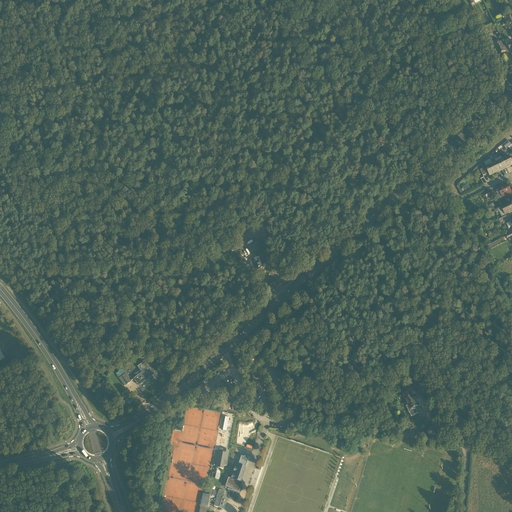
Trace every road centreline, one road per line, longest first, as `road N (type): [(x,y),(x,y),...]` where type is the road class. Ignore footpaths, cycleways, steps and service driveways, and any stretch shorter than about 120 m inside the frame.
road 1 (track): [(6,0),(219,355)]
road 2 (residential): [(224,351),(257,417),(467,445)]
road 3 (track): [(242,0),(366,223)]
road 4 (residential): [(381,253),(467,445)]
road 5 (secondary): [(366,223),(511,94)]
road 6 (secondary): [(224,351),(366,223)]
road 7 (primary): [(0,289),(88,427)]
road 8 (secondary): [(110,435),(149,414),(224,351)]
